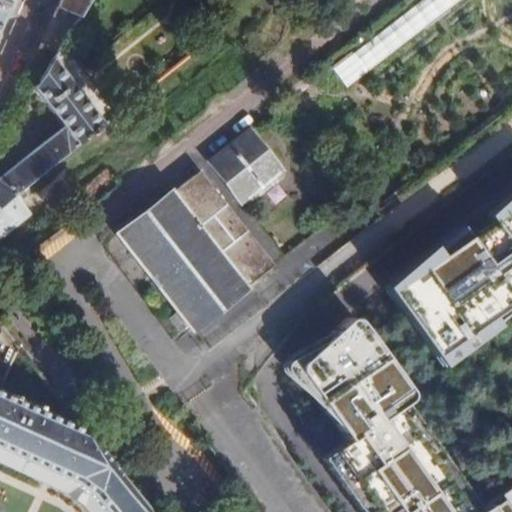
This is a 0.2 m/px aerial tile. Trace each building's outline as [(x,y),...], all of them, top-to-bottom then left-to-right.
[(0,0),(0,22),(9,0),(0,0)] [(59,0),(41,44),(56,50),(88,0),(59,0)] [(418,0),(404,9),(407,13),(321,67),(339,96),(407,53),(398,40),(461,0),(418,0)] [(0,205),(16,194),(111,117),(56,50),(41,44),(24,82),(33,86),(66,126),(0,177),(0,205)] [(259,125),(212,163),(248,206),(296,167),(259,125)] [(113,238),(191,337),(208,326),(250,293),(290,263),(211,162),(196,172),(111,236),(113,238)] [(0,238),(32,214),(16,194),(0,205),(0,238)] [(511,196),(494,208),(498,213),(474,229),(471,225),(392,280),(431,346),(511,292),(511,196)] [(321,227),(293,248),(301,260),(330,238),(321,227)] [(29,281),(13,293),(24,310),(41,298),(29,281)] [(298,370),(298,373),(347,443),(332,455),(343,470),(364,501),(399,480),(430,459),(406,426),(403,422),(399,417),(396,413),(408,404),(409,403),(410,402),(410,400),(410,397),(406,392),(359,326),(356,324),(355,323),(351,324),(349,324),(348,325),(334,336),(300,364),(298,367),(298,370)] [(0,511),(151,511),(97,449),(83,431),(0,392),(0,511)] [(479,511),(468,511),(430,459),(399,480),(364,501),(372,511),(492,511),(488,506),(484,509),(479,511)] [(492,511),(511,511),(511,489),(488,506),(492,511)]
